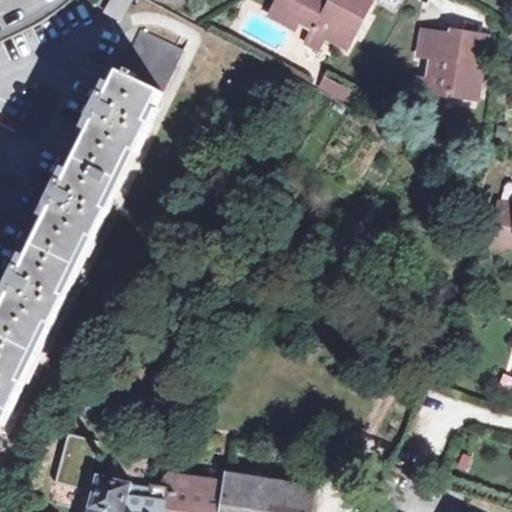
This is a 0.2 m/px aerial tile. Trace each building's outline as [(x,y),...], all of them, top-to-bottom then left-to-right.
[(131,0),(110,0),(104,13),(121,22),(131,0)] [(276,0),(274,4),(298,18),(296,20),(312,29),(322,34),(346,47),(370,1),(368,0),(276,0)] [(298,18),(274,4),(268,16),(292,29),(296,20),(298,18)] [(0,424),(7,411),(12,413),(26,384),(21,381),(49,325),(54,327),(68,297),(62,295),(91,238),(96,240),(110,211),(105,209),(133,152),(138,154),(152,124),(147,122),(182,50),(140,29),(113,84),(107,81),(83,130),(90,133),(79,155),(71,171),(65,168),(41,215),(48,219),(37,242),(29,258),(22,255),(0,298),(0,303),(5,306),(0,316),(0,424)] [(322,34),(312,29),(306,41),(315,46),(322,34)] [(426,90),(446,93),(476,98),(487,37),(451,31),(449,43),(440,41),(441,34),(422,32),(418,55),(431,57),(427,81),(426,90)] [(331,71),(318,88),(347,110),(360,94),(331,71)] [(426,90),(427,81),(415,79),(411,96),(444,102),(446,93),(426,90)] [(90,133),(83,130),(72,152),(79,155),(90,133)] [(511,204),(500,203),(493,242),(511,246),(511,204)] [(48,219),(41,215),(29,238),(37,242),(48,219)] [(98,443),(68,435),(55,483),(85,491),(86,487),(89,477),(98,443)] [(308,511),(312,490),(229,476),(228,485),(169,477),(163,482),(161,491),(132,486),(132,484),(97,476),(96,479),(94,489),(88,508),(91,509),(90,511),(308,511)] [(96,479),(89,477),(86,487),(94,489),(96,479)]
